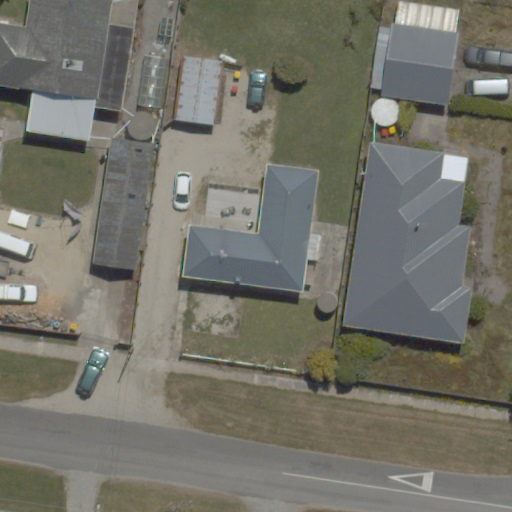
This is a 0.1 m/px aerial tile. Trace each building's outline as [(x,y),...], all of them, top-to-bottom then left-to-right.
[(0,96),(95,109),(108,10),(34,0),(29,33),(0,29),(0,96)] [(444,105),(462,5),(432,0),(400,0),(384,94),(444,105)] [(231,64),(188,56),(176,127),(219,134),(231,64)] [(150,151),(112,146),(95,271),(132,277),(150,151)] [(443,166),(367,155),(341,333),(456,349),(478,192),(440,186),(443,166)] [(300,297),(318,179),(272,173),(262,239),(195,229),(187,280),(300,297)]
